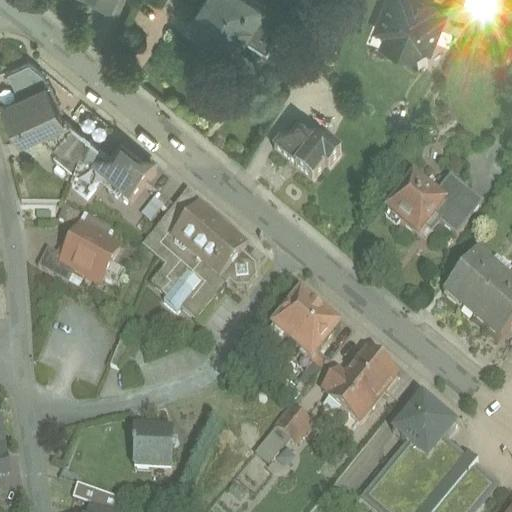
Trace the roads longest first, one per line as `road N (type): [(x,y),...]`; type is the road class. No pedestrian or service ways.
road 1 (residential): [(3,0),(294,248)]
road 2 (residential): [(25,413),(170,392),(210,371),(294,248)]
road 3 (residential): [(294,248),(511,427)]
road 4 (residential): [(22,363),(0,180)]
